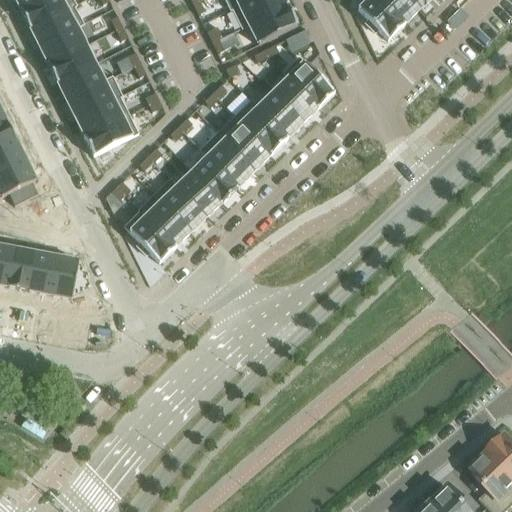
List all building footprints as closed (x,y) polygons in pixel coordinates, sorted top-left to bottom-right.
[(13,0),(19,13),(44,0),(13,0)] [(44,0),(19,13),(29,33),(75,10),(77,9),(72,0),(44,0)] [(107,0),(98,0),(103,8),(109,5),(107,0)] [(222,0),(230,15),(232,14),(259,0),(222,0)] [(282,0),(259,0),(232,14),(242,33),(248,30),(287,10),(282,0)] [(375,0),(371,0),(357,14),(368,24),(365,27),(375,37),(378,34),(388,45),(404,29),(375,0)] [(405,0),(375,0),(404,29),(420,14),(405,0)] [(405,0),(420,14),(433,0),(405,0)] [(199,5),(193,8),(198,19),(205,15),(199,5)] [(75,10),(29,33),(39,51),(78,32),(84,28),(75,10)] [(287,10),(248,30),(258,49),(297,29),(287,10)] [(117,20),(110,24),(115,34),(122,31),(117,20)] [(122,31),(115,34),(121,45),(128,41),(122,31)] [(217,31),(206,36),(212,46),(222,41),(217,31)] [(78,32),(39,51),(47,69),(86,49),(78,32)] [(219,43),(212,47),(217,57),(224,54),(219,43)] [(86,49),(47,69),(56,86),(95,67),(86,49)] [(275,49),(264,54),(268,61),(278,56),(275,49)] [(264,54),(254,59),(257,66),(268,61),(264,54)] [(135,57),(128,60),(134,71),(141,67),(135,57)] [(299,61),(282,77),(287,82),(317,113),(334,97),(324,86),(326,84),(317,74),(314,77),(304,66),(299,61)] [(95,67),(56,86),(65,104),(104,84),(95,67)] [(141,67),(134,71),(139,82),(146,78),(141,67)] [(236,68),(225,74),(229,80),(239,75),(236,68)] [(104,84),(65,104),(75,124),(120,101),(122,100),(112,80),(104,84)] [(287,82),(272,96),(302,128),(317,113),(287,82)] [(221,89),(212,97),(218,103),(226,95),(221,89)] [(272,96),(257,111),(288,142),(302,128),(272,96)] [(155,97),(145,102),(148,109),(159,104),(155,97)] [(212,97),(204,106),(209,111),(218,103),(212,97)] [(120,101),(75,124),(84,142),(129,120),(120,101)] [(159,104),(148,109),(152,116),(162,111),(159,104)] [(251,104),(234,121),(271,159),(288,142),(257,111),(251,104)] [(129,120),(84,142),(93,160),(132,141),(138,138),(129,120)] [(234,121),(217,137),(254,175),(271,159),(234,121)] [(187,122),(178,131),(184,136),(192,128),(187,122)] [(6,126),(0,129),(0,153),(16,146),(6,126)] [(178,131),(170,139),(175,145),(184,136),(178,131)] [(217,137),(199,154),(206,161),(236,192),(254,175),(217,137)] [(0,177),(25,165),(16,146),(0,153),(0,177)] [(156,153),(147,161),(153,166),(161,158),(156,153)] [(147,161),(139,169),(144,175),(153,166),(147,161)] [(206,161),(191,175),(222,206),(236,192),(206,161)] [(25,165),(0,177),(0,202),(1,202),(9,198),(14,210),(38,199),(32,187),(35,185),(25,165)] [(191,175),(176,189),(207,221),(222,206),(191,175)] [(170,183),(154,198),(191,237),(207,221),(176,189),(170,183)] [(122,186),(116,191),(124,200),(130,194),(122,186)] [(116,191),(111,197),(119,205),(124,200),(116,191)] [(154,198),(138,214),(139,216),(175,252),(191,237),(154,198)] [(139,216),(124,231),(139,247),(137,250),(146,259),(149,257),(159,267),(175,252),(139,216)] [(9,217),(7,224),(19,226),(20,219),(9,217)] [(20,219),(19,226),(31,229),(32,221),(20,219)] [(42,223),(40,230),(52,233),(53,225),(42,223)] [(0,289),(7,291),(15,248),(0,245),(0,289)] [(15,248),(7,291),(28,295),(36,252),(15,248)] [(36,252),(28,295),(49,299),(56,261),(57,259),(57,256),(36,252)] [(56,261),(49,299),(72,303),(72,299),(90,291),(79,265),(56,261)] [(511,444),(506,439),(503,442),(503,441),(488,456),(511,481),(511,444)] [(509,511),(511,509),(511,481),(488,456),(485,459),(482,456),(470,467),(473,471),(470,474),(489,494),(479,503),(487,511),(509,511)] [(0,471),(8,478),(10,475),(14,470),(16,468),(2,457),(0,459),(0,471)] [(468,511),(446,489),(428,505),(427,504),(426,505),(433,511),(468,511)]
